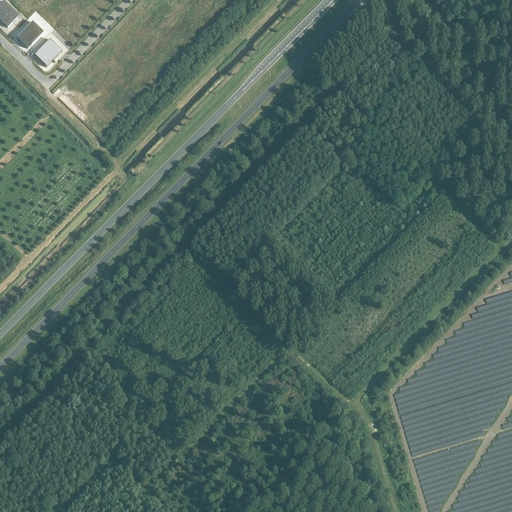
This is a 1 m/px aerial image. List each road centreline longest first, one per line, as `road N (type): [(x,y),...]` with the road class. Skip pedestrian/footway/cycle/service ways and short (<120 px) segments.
road 1 (track): [(0,447),(429,0)]
road 2 (trunk): [(0,367),(360,0)]
road 3 (trunk): [(334,0),(0,334)]
road 4 (track): [(60,511),(112,463),(151,486),(282,352),(293,352),(353,404)]
road 5 (track): [(353,404),(511,236)]
road 6 (track): [(501,247),(338,92)]
road 7 (unclassified): [(0,37),(49,83),(129,0)]
road 8 (track): [(185,248),(289,351)]
